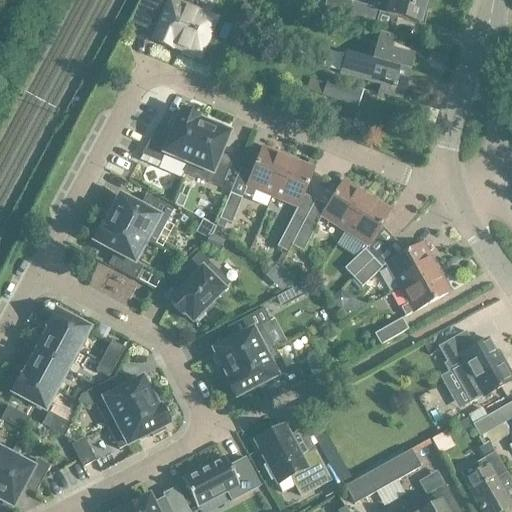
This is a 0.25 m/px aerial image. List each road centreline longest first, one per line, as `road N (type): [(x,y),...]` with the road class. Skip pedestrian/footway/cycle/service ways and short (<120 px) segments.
road 1 (residential): [(450,191),(159,80),(133,98),(37,276)]
road 2 (residential): [(37,276),(157,342),(209,441)]
road 3 (unclassified): [(491,0),(454,121),(450,191)]
road 4 (unclassified): [(510,181),(493,103),(497,0)]
road 5 (residential): [(69,511),(209,441)]
road 6 (residential): [(209,441),(329,385)]
